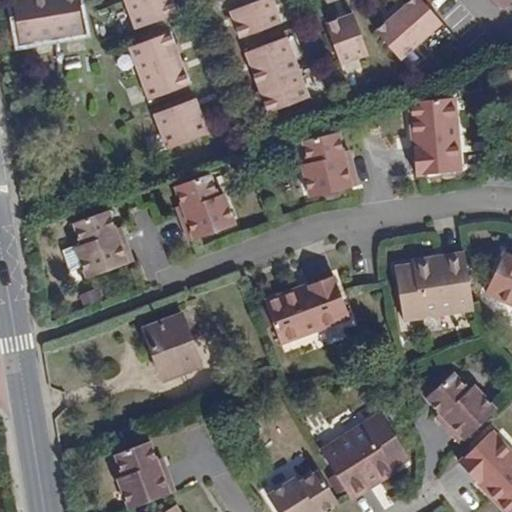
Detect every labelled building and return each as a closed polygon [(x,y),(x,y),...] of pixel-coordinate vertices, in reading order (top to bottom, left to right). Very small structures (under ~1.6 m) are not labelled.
[(77,0),(46,0),(32,2),(33,8),(14,11),(20,49),(83,39),(77,0)] [(123,0),(136,35),(178,20),(170,0),(123,0)] [(443,23),(426,3),(422,0),(411,0),(407,4),(387,22),(377,32),(402,60),(443,23)] [(402,0),(383,17),(387,22),(407,4),(403,0),(402,0)] [(511,0),(495,0),(504,10),(511,2),(511,0)] [(273,1),(232,16),(241,43),(282,28),(273,1)] [(33,8),(32,2),(13,5),(14,11),(33,8)] [(352,15),(325,24),(340,66),(368,56),(352,15)] [(172,37),(131,54),(150,107),(191,90),(172,37)] [(288,42),(252,55),(259,74),(253,76),(268,118),(310,103),(288,42)] [(259,74),(252,55),(246,57),(253,76),(259,74)] [(418,148),(414,150),(418,177),(462,169),(450,97),(405,105),(412,137),(416,136),(418,148)] [(196,104),(191,106),(197,125),(203,122),(196,104)] [(197,125),(191,106),(155,120),(167,155),(209,140),(203,122),(197,125)] [(348,157),(346,148),(342,131),(307,139),(312,162),(305,163),(313,195),(361,183),(355,156),(348,157)] [(352,146),(346,148),(348,157),(355,156),(352,146)] [(201,209),(195,211),(203,236),(249,219),(238,187),(232,188),(224,168),(190,181),(197,199),(201,209)] [(192,201),(195,211),(201,209),(197,199),(192,201)] [(101,272),(146,256),(138,231),(131,233),(128,223),(122,205),(87,216),(95,239),(89,240),(101,272)] [(138,231),(134,220),(128,223),(131,233),(138,231)] [(75,247),(64,250),(70,272),(82,268),(75,247)] [(476,306),(467,249),(442,254),(442,258),(432,260),(431,256),(416,259),(417,262),(396,267),(406,318),(476,306)] [(511,254),(503,250),(486,292),(511,303),(511,254)] [(297,297),(295,291),(269,301),(284,344),(353,317),(336,275),(306,287),(308,292),(297,297)] [(306,287),(295,291),(297,297),(308,292),(306,287)] [(183,314),(145,328),(165,379),(202,365),(183,314)] [(464,439),(498,408),(475,382),(471,387),(455,370),(430,395),(443,409),(449,415),(444,420),(464,439)] [(320,444),(352,492),(374,478),(371,474),(378,470),(381,474),(395,465),(393,462),(411,451),(380,405),(320,444)] [(438,413),(444,420),(449,415),(443,409),(438,413)] [(498,487),(494,490),(511,509),(511,442),(497,426),(463,457),(485,481),(490,478),(498,487)] [(139,471),(151,503),(197,486),(186,460),(181,462),(177,452),(170,436),(138,448),(144,469),(139,471)] [(183,451),(177,452),(181,462),(186,460),(183,451)] [(319,511),(319,510),(327,504),(343,495),(325,465),(305,477),(302,471),(273,489),(287,511),(319,511)] [(371,474),(374,478),(381,474),(378,470),(371,474)] [(485,481),(494,490),(498,487),(490,478),(485,481)]
